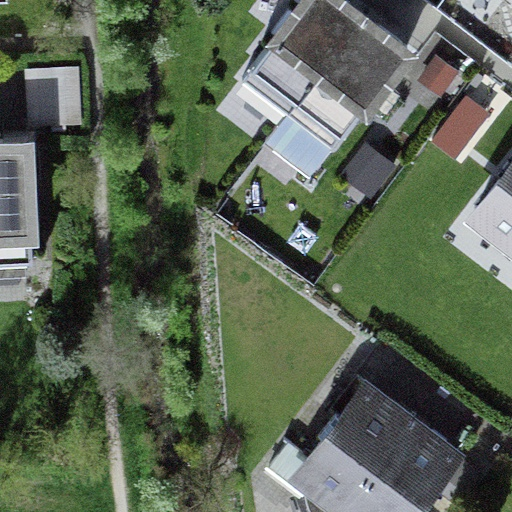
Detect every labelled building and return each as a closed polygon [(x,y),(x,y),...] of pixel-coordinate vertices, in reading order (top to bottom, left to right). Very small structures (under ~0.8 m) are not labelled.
[(371,24),(360,15),(348,6),(340,0),(300,0),(290,13),(286,10),(269,32),(273,35),(239,80),(283,114),(328,148),(362,104),(367,107),(383,85),(379,82),(404,49),(371,24)] [(75,72),(33,74),(35,124),(76,123),(75,72)] [(29,186),(26,186),(23,139),(0,140),(0,260),(29,259),(27,213),(30,213),(29,186)] [(511,161),(472,214),(511,245),(511,161)] [(294,473),(302,479),(301,493),(305,507),(307,511),(406,511),(409,509),(413,511),(422,500),(430,490),(426,487),(451,454),(406,420),(362,385),(336,418),(332,415),(325,425),(316,437),(320,440),(294,473)]
